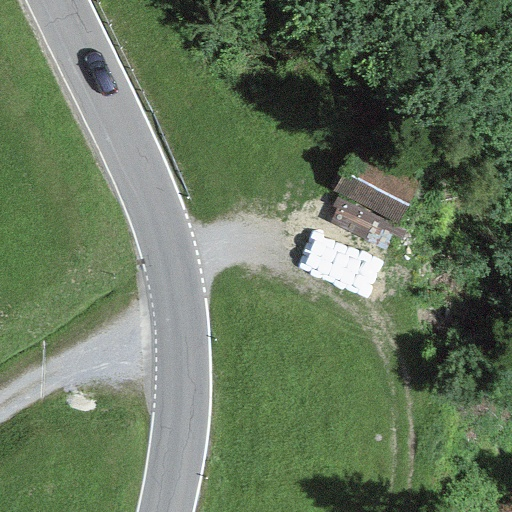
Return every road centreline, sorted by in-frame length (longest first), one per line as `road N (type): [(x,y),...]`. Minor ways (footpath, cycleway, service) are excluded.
road 1 (tertiary): [(168,511),(187,379),(171,254),(116,113),(59,0)]
road 2 (track): [(0,420),(116,347),(185,333)]
